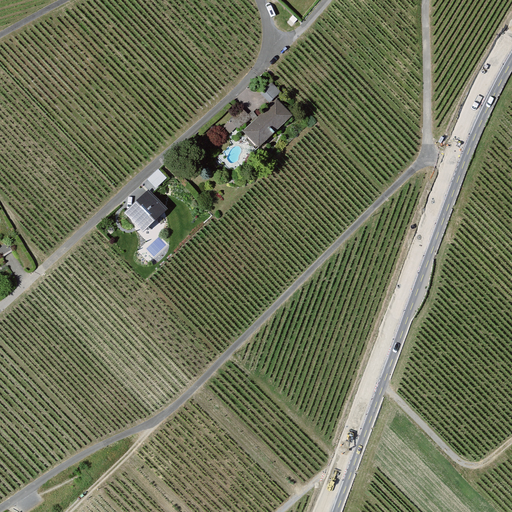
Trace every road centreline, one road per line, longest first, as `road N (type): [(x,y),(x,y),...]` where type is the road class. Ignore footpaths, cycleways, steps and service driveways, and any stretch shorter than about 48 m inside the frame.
road 1 (track): [(0,509),(174,407),(422,161),(456,169)]
road 2 (secondary): [(511,51),(469,135),(332,511)]
road 3 (track): [(0,307),(327,0)]
road 4 (track): [(380,380),(467,465),(481,465),(511,442)]
road 5 (track): [(426,0),(431,158)]
road 6 (track): [(68,511),(152,423)]
